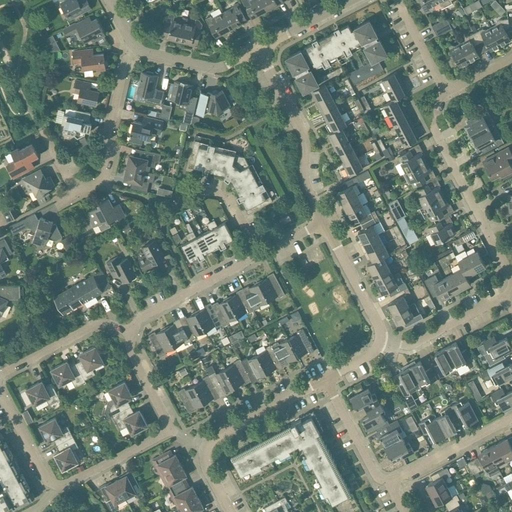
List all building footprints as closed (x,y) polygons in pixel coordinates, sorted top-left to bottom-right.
[(69,19),(83,12),(83,13),(92,8),(87,0),(82,0),(79,2),(77,0),(68,0),(62,4),(69,19)] [(241,0),(248,12),(252,20),(258,17),(257,15),(262,13),(268,10),(262,0),(241,0)] [(262,0),(268,10),(273,7),(278,4),(279,6),(285,3),(282,0),(262,0)] [(440,4),(437,0),(418,0),(426,14),(434,10),(435,7),(440,4)] [(437,0),(440,4),(442,8),(452,3),(451,0),(452,0),(437,0)] [(495,0),(491,4),(495,9),(499,4),(495,0)] [(233,8),(224,13),(232,29),(237,26),(242,23),(243,25),(248,22),(238,3),(232,6),(233,8)] [(467,15),(472,12),(469,6),(464,9),(467,15)] [(461,8),(456,13),(460,18),(466,13),(461,8)] [(222,35),(221,34),(232,29),(224,13),(213,19),(211,15),(205,18),(210,26),(216,38),(222,35)] [(180,41),(184,24),(186,18),(183,17),(182,23),(174,21),(176,14),(172,14),(168,16),(163,38),(169,39),(169,38),(180,41)] [(84,38),(85,42),(92,38),(93,41),(105,35),(97,19),(92,21),(90,17),(76,24),(75,23),(63,29),(67,38),(76,33),(79,41),(84,38)] [(186,18),(184,24),(180,41),(191,43),(191,45),(198,46),(203,24),(200,20),(197,19),(195,26),(187,24),(188,18),(186,18)] [(497,22),(496,24),(491,27),(501,46),(511,41),(505,30),(510,28),(508,19),(499,20),(497,22)] [(359,45),(363,43),(373,61),(349,74),(355,85),(384,70),(378,59),(388,54),(370,20),(352,30),(359,45)] [(327,36),(337,56),(359,45),(352,30),(349,25),(340,29),(340,28),(334,30),(335,32),(327,36)] [(490,51),(501,46),(491,27),(486,30),(482,29),(474,33),(479,42),(484,40),(490,51)] [(479,42),(474,33),(466,38),(465,41),(460,43),(470,62),(480,57),(474,45),(479,42)] [(49,45),(55,42),(52,36),(46,39),(49,45)] [(337,56),(327,36),(319,41),(318,39),(313,42),(314,43),(305,48),(315,67),(337,56)] [(470,62),(460,44),(455,46),(454,44),(449,46),(460,67),(470,62)] [(315,67),(305,48),(287,58),(304,92),(344,71),(342,67),(317,80),(312,69),(315,67)] [(84,69),(86,69),(97,67),(97,70),(106,69),(104,54),(90,55),(89,49),(73,51),(75,63),(83,62),(84,69)] [(142,72),(138,93),(147,95),(146,101),(162,105),(165,91),(155,89),(158,76),(154,75),(154,72),(147,71),(146,73),(142,72)] [(382,80),(388,90),(402,83),(397,72),(382,80)] [(73,92),(80,93),(78,100),(97,104),(100,91),(87,89),(88,83),(76,80),(73,92)] [(175,81),(171,100),(180,102),(189,104),(187,110),(185,122),(191,124),(191,123),(193,116),(194,112),(195,112),(198,97),(191,96),(194,85),(188,84),(188,82),(182,80),(181,83),(175,81)] [(388,90),(393,100),(399,97),(399,98),(408,93),(402,83),(388,90)] [(311,91),(317,102),(331,94),(326,84),(311,91)] [(212,92),(209,92),(208,94),(201,92),(196,112),(204,114),(205,108),(218,111),(230,105),(223,90),(220,92),(218,90),(216,89),(213,90),(212,92)] [(317,102),(322,112),(336,104),(331,94),(317,102)] [(384,105),(389,115),(404,108),(399,98),(399,97),(393,100),(384,105)] [(322,112),(327,122),(342,115),(336,104),(322,112)] [(389,115),(394,125),(409,118),(404,108),(389,115)] [(65,114),(62,123),(65,124),(63,132),(71,138),(75,136),(78,138),(85,135),(86,131),(90,132),(92,124),(89,123),(91,113),(77,110),(76,116),(65,114)] [(471,125),(465,129),(470,140),(496,126),(487,110),(468,120),(471,125)] [(161,117),(169,119),(171,113),(162,111),(161,117)] [(327,122),(332,132),(333,132),(342,127),(347,125),(342,115),(327,122)] [(200,118),(193,116),(191,123),(198,125),(200,118)] [(236,116),(224,122),(227,130),(240,124),(236,116)] [(152,132),(160,134),(163,121),(145,117),(143,123),(134,121),(130,141),(142,144),(143,138),(150,139),(152,132)] [(394,125),(400,135),(414,128),(409,118),(394,125)] [(482,147),(485,152),(499,145),(504,142),(496,126),(470,140),(476,150),(482,147)] [(328,134),(333,145),(348,137),(342,127),(333,132),(332,132),(328,134)] [(400,135),(405,146),(420,138),(414,128),(400,135)] [(333,145),(338,155),(353,147),(348,137),(333,145)] [(217,173),(222,151),(199,146),(200,142),(195,140),(189,167),(194,169),(194,168),(203,170),(203,173),(208,174),(209,171),(217,173)] [(38,156),(32,144),(20,151),(18,148),(12,152),(17,160),(7,165),(14,178),(35,167),(31,159),(38,156)] [(391,155),(387,148),(386,149),(383,144),(380,146),(386,158),(391,155)] [(338,155),(344,165),(358,157),(353,147),(338,155)] [(492,179),(501,174),(504,179),(511,175),(511,165),(509,161),(511,159),(511,152),(509,147),(483,161),(492,179)] [(411,150),(409,151),(398,157),(406,172),(426,162),(421,152),(413,156),(411,150)] [(128,158),(127,164),(128,166),(127,167),(145,171),(146,165),(155,167),(156,161),(159,162),(161,154),(145,151),(143,158),(134,156),(130,155),(130,157),(128,158)] [(256,178),(245,157),(222,151),(217,173),(225,175),(226,176),(224,179),(229,182),(231,180),(232,181),(236,188),(256,178)] [(386,158),(389,162),(396,159),(393,154),(391,155),(386,158)] [(344,165),(346,170),(349,175),(364,168),(358,157),(344,165)] [(431,171),(426,162),(406,172),(404,173),(409,183),(411,182),(414,187),(427,181),(424,175),(431,171)] [(125,171),(124,176),(125,178),(125,180),(132,181),(135,182),(134,189),(147,192),(150,182),(153,183),(156,174),(145,171),(127,167),(127,170),(125,171)] [(47,189),(54,186),(49,177),(46,179),(41,170),(24,179),(31,191),(34,190),(39,198),(49,193),(47,189)] [(341,192),(338,193),(343,203),(358,195),(353,185),(360,182),(357,176),(343,184),(345,189),(341,192)] [(256,178),(236,188),(240,195),(237,197),(240,202),(243,200),(247,209),(246,209),(249,214),(273,201),(271,197),(267,199),(256,178)] [(428,184),(427,185),(416,191),(424,206),(444,196),(439,186),(431,190),(428,184)] [(393,197),(387,186),(383,188),(389,199),(393,197)] [(343,203),(348,213),(363,205),(363,204),(368,201),(363,192),(358,195),(343,203)] [(424,207),(420,209),(425,220),(430,217),(432,221),(444,215),(442,209),(449,205),(444,196),(424,206),(424,207)] [(87,213),(94,226),(98,224),(101,231),(111,226),(108,222),(118,217),(119,219),(125,216),(119,204),(113,207),(109,199),(99,204),(100,206),(87,213)] [(353,222),(359,219),(362,224),(378,216),(375,211),(371,213),(367,204),(364,205),(363,205),(348,213),(353,222)] [(13,208),(3,213),(7,222),(18,217),(13,208)] [(405,213),(402,209),(394,214),(398,221),(405,217),(408,215),(406,212),(405,213)] [(38,219),(35,213),(10,227),(14,234),(28,227),(32,228),(34,232),(36,232),(33,242),(46,246),(49,236),(52,237),(54,241),(63,237),(56,224),(52,225),(53,222),(41,218),(40,220),(38,219)] [(289,215),(282,219),(279,220),(282,225),(292,220),(289,215)] [(364,243),(379,235),(386,231),(380,222),(378,216),(362,224),(365,230),(358,233),(364,243)] [(405,217),(398,221),(406,237),(415,232),(411,225),(409,226),(405,217)] [(215,220),(211,222),(224,247),(227,246),(226,243),(234,239),(225,222),(218,226),(215,220)] [(436,243),(457,233),(451,223),(444,227),(441,221),(428,228),(436,243)] [(224,247),(211,222),(207,224),(211,230),(204,234),(212,250),(220,246),(221,249),(224,247)] [(132,229),(129,224),(122,228),(125,233),(132,229)] [(392,228),(397,237),(402,235),(397,225),(392,228)] [(204,254),(212,250),(204,234),(197,237),(193,231),(190,233),(203,258),(206,257),(204,254)] [(406,237),(410,245),(419,240),(415,232),(406,237)] [(172,236),(176,243),(181,240),(178,233),(172,236)] [(200,260),(203,258),(190,233),(186,235),(189,241),(182,245),(191,261),(199,257),(200,260)] [(369,252),(384,244),(379,235),(364,243),(369,252)] [(69,236),(62,240),(68,253),(76,249),(69,236)] [(0,277),(0,278),(7,274),(0,262),(0,260),(13,254),(4,238),(0,240),(0,277)] [(146,271),(154,267),(153,265),(156,263),(156,262),(165,258),(155,240),(143,247),(147,255),(139,259),(146,271)] [(384,244),(369,252),(373,262),(374,262),(383,257),(389,254),(384,244)] [(476,272),(486,266),(478,251),(468,256),(476,272)] [(468,256),(458,261),(463,269),(467,277),(467,276),(476,272),(468,256)] [(114,277),(120,274),(124,282),(136,276),(127,259),(121,262),(118,257),(107,263),(114,277)] [(374,262),(373,262),(368,265),(373,274),(388,266),(383,257),(374,262)] [(388,266),(373,274),(378,284),(393,276),(388,266)] [(461,289),(471,284),(467,276),(467,277),(463,269),(453,274),(461,289)] [(102,271),(55,297),(64,314),(85,302),(88,307),(98,301),(95,296),(111,287),(102,271)] [(404,290),(408,288),(405,282),(404,282),(399,272),(393,276),(378,284),(383,294),(388,291),(391,296),(404,290)] [(269,301),(278,296),(279,298),(286,295),(274,273),(268,276),(269,278),(259,283),(269,301)] [(461,289),(453,274),(444,279),(452,294),(461,289)] [(440,295),(442,300),(452,294),(444,279),(439,281),(436,275),(425,280),(434,298),(440,295)] [(259,305),(269,301),(259,283),(250,288),(249,286),(243,289),(254,311),(261,308),(259,305)] [(0,316),(8,299),(20,298),(20,284),(0,284),(0,316)] [(248,314),(254,311),(243,289),(237,292),(238,294),(229,299),(238,317),(247,312),(248,314)] [(387,308),(390,313),(393,313),(394,314),(409,306),(409,305),(404,296),(389,304),(389,306),(387,308)] [(212,305),(222,325),(223,327),(230,324),(229,322),(238,317),(229,299),(219,304),(218,302),(212,305)] [(409,306),(394,314),(399,324),(404,321),(407,327),(424,318),(421,311),(419,312),(414,302),(409,305),(409,306)] [(201,311),(197,313),(206,331),(207,330),(209,335),(218,331),(216,328),(222,325),(212,305),(211,303),(205,306),(206,308),(201,311)] [(192,341),(198,338),(197,336),(206,331),(197,313),(187,318),(186,316),(180,319),(192,341)] [(175,324),(166,329),(175,347),(184,342),(186,344),(192,341),(180,319),(174,322),(175,324)] [(166,329),(156,334),(155,332),(149,335),(161,357),(167,354),(166,352),(175,347),(166,329)] [(298,334),(289,339),(298,357),(307,352),(309,354),(315,351),(303,329),(297,332),(298,334)] [(242,331),(230,337),(232,343),(245,336),(242,331)] [(258,339),(255,334),(248,337),(251,343),(258,339)] [(227,336),(221,339),(224,345),(230,342),(227,336)] [(505,358),(503,353),(511,348),(511,346),(507,337),(497,342),(495,337),(483,343),(488,352),(484,354),(490,366),(505,358)] [(278,342),(272,345),(284,367),(290,364),(289,362),(298,357),(289,339),(280,344),(278,342)] [(456,342),(446,348),(457,369),(473,360),(467,349),(462,352),(456,342)] [(267,350),(258,355),(267,373),(277,368),(278,370),(284,367),(272,345),(266,348),(267,350)] [(93,368),(104,362),(96,346),(80,354),(83,360),(76,363),(85,380),(96,374),(93,368)] [(200,356),(206,353),(203,347),(197,350),(200,356)] [(457,369),(446,348),(435,353),(440,363),(435,366),(441,377),(457,369)] [(248,358),(242,361),(241,361),(252,381),(253,383),(259,380),(258,378),(267,373),(258,355),(249,360),(248,358)] [(235,364),(226,369),(235,387),(245,382),(246,384),(252,381),(241,361),(242,361),(241,359),(234,362),(235,364)] [(499,363),(480,372),(485,381),(492,377),(496,385),(511,376),(511,364),(511,363),(506,366),(503,360),(499,363)] [(71,379),(75,385),(76,387),(86,381),(85,380),(76,363),(70,366),(67,361),(51,369),(60,385),(71,379)] [(415,361),(409,364),(419,384),(425,381),(427,385),(437,379),(431,368),(426,371),(421,361),(416,364),(415,361)] [(405,382),(399,385),(405,396),(421,388),(419,385),(419,384),(409,364),(402,368),(403,370),(399,372),(400,373),(405,382)] [(182,377),(188,374),(185,368),(179,371),(182,377)] [(216,372),(210,375),(221,397),(227,394),(226,392),(235,387),(226,369),(217,374),(216,372)] [(205,380),(195,385),(205,403),(214,398),(215,400),(221,397),(210,375),(203,378),(205,380)] [(50,405),(61,399),(52,382),(45,386),(42,380),(26,389),(35,405),(46,399),(50,405)] [(113,415),(131,406),(128,400),(133,397),(125,381),(109,389),(114,399),(108,402),(105,411),(108,418),(113,415)] [(185,388),(178,391),(190,413),(196,410),(195,408),(205,403),(195,385),(186,390),(185,388)] [(369,388),(351,398),(357,409),(367,403),(369,409),(381,403),(375,393),(372,394),(369,388)] [(477,389),(472,391),(478,402),(483,399),(477,389)] [(500,403),(503,409),(505,413),(511,409),(511,390),(506,394),(503,389),(492,395),(497,405),(500,403)] [(478,419),(474,412),(469,401),(463,404),(461,401),(451,406),(457,418),(462,415),(467,425),(478,419)] [(362,419),(368,430),(375,426),(377,431),(387,426),(389,425),(386,421),(383,414),(386,413),(381,403),(369,409),(372,414),(362,419)] [(134,412),(131,406),(113,415),(120,429),(128,425),(132,433),(148,425),(140,409),(134,412)] [(451,406),(441,412),(443,415),(437,418),(446,436),(457,430),(452,420),(457,418),(451,406)] [(251,470),(252,473),(263,467),(262,464),(280,455),(281,458),(292,452),(290,449),(299,445),(300,447),(303,446),(307,455),(305,456),(310,467),(313,465),(323,483),(320,485),(325,495),(328,494),(333,503),(349,495),(352,493),(320,433),(324,431),(314,412),(291,423),(292,424),(232,456),(242,475),(251,470)] [(25,417),(28,423),(33,420),(30,415),(25,417)] [(56,445),(73,436),(68,425),(62,429),(56,417),(39,425),(48,441),(53,439),(56,445)] [(437,418),(431,421),(430,418),(419,423),(425,434),(431,431),(436,441),(446,436),(437,418)] [(398,421),(389,425),(387,426),(389,432),(380,437),(385,447),(403,438),(400,432),(403,431),(398,421)] [(0,511),(1,511),(17,504),(18,506),(33,499),(28,490),(30,489),(23,474),(20,475),(11,458),(14,457),(6,442),(4,443),(0,436),(0,511)] [(63,470),(79,461),(73,450),(79,447),(73,436),(56,445),(60,451),(54,454),(63,470)] [(403,458),(415,452),(409,442),(406,444),(403,438),(385,447),(391,458),(401,453),(403,458)] [(508,438),(498,443),(507,460),(508,462),(511,459),(511,439),(509,441),(508,438)] [(498,443),(488,448),(497,465),(507,460),(498,443)] [(488,448),(479,454),(487,470),(490,475),(500,470),(497,465),(488,448)] [(153,460),(161,476),(182,465),(176,454),(169,458),(166,453),(153,460)] [(484,470),(478,458),(467,464),(473,475),(478,472),(484,470)] [(83,465),(76,468),(79,473),(85,470),(83,465)] [(161,476),(170,492),(183,485),(180,479),(187,476),(182,465),(161,476)] [(428,484),(426,485),(428,488),(431,495),(448,486),(444,479),(451,475),(447,467),(431,476),(434,481),(428,484)] [(127,475),(117,481),(126,498),(134,494),(139,498),(145,496),(132,471),(126,474),(127,475)] [(106,486),(106,484),(100,487),(112,511),(113,511),(118,509),(117,503),(126,498),(117,481),(106,486)] [(448,486),(431,495),(435,503),(437,505),(439,504),(444,501),(447,506),(458,501),(460,500),(457,494),(459,493),(454,483),(448,486)] [(486,493),(490,491),(487,484),(480,487),(484,494),(486,493)] [(170,492),(178,508),(198,497),(193,486),(185,490),(183,485),(170,492)] [(490,491),(486,493),(489,500),(496,496),(493,489),(490,491)] [(196,511),(197,511),(204,508),(198,497),(178,508),(180,511),(196,511)] [(266,511),(282,511),(288,509),(285,504),(288,502),(286,497),(264,508),(266,511)] [(448,511),(466,511),(463,505),(461,506),(458,501),(447,506),(449,511),(448,511)]
